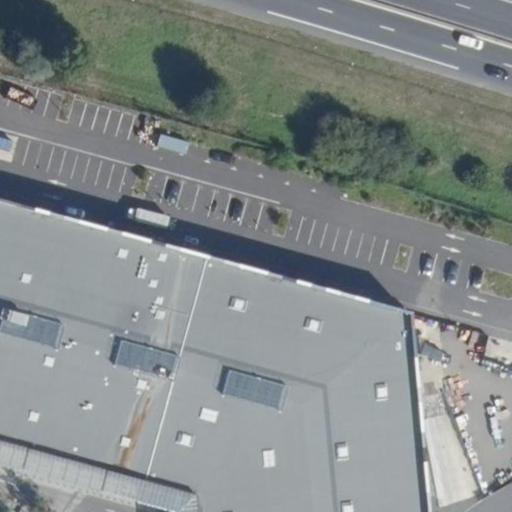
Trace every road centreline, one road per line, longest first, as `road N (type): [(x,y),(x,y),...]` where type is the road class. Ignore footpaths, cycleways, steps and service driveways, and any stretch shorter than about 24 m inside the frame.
road 1 (trunk): [(268,0),(511,71)]
road 2 (unclassified): [(118,511),(0,477)]
